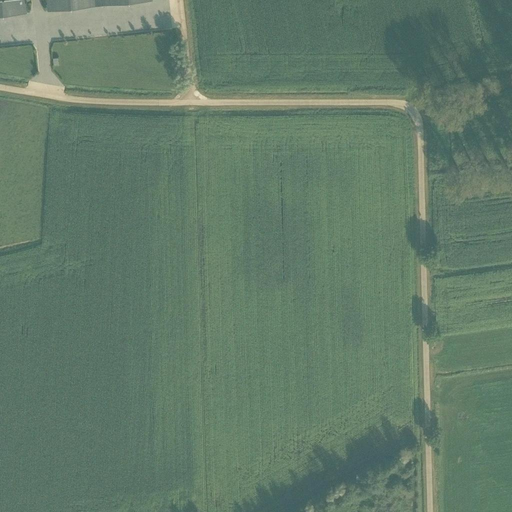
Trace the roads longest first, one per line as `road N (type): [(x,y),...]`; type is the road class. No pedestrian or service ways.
road 1 (unclassified): [(0,86),(120,102),(388,101),(416,115),(430,511)]
road 2 (track): [(315,511),(396,467),(428,463)]
